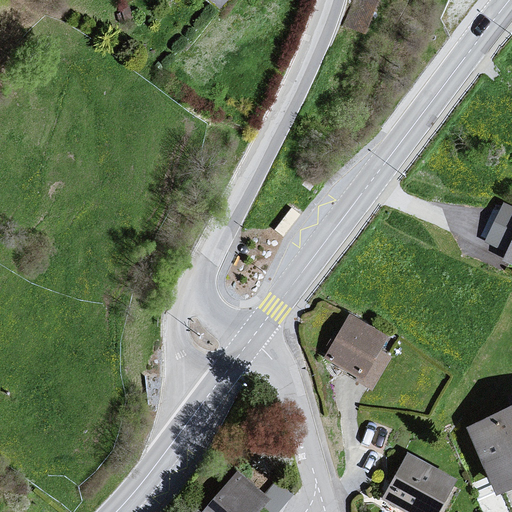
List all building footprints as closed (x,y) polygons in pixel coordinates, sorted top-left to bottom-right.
[(356,0),(352,26),(372,30),(377,0),(356,0)] [(511,237),(498,264),(511,272),(511,237)] [(348,319),(322,361),(359,387),(384,344),(348,319)] [(511,412),(462,434),(495,500),(511,493),(511,412)] [(404,460),(381,506),(392,511),(444,511),(455,490),(404,460)] [(237,478),(207,511),(265,511),(270,507),(237,478)]
